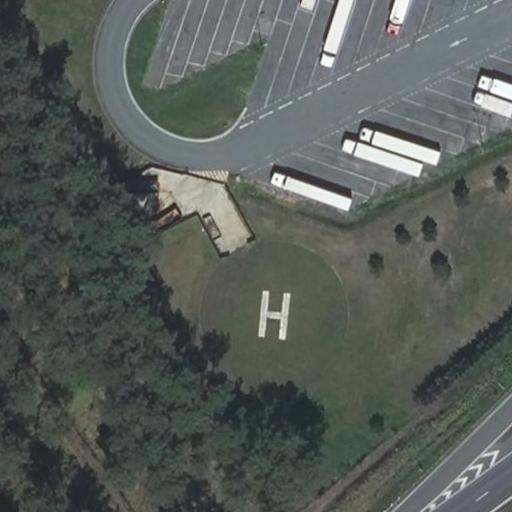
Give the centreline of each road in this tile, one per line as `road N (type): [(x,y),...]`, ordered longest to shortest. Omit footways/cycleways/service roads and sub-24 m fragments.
road 1 (track): [(129,511),(0,323)]
road 2 (motorway): [(511,410),(401,511)]
